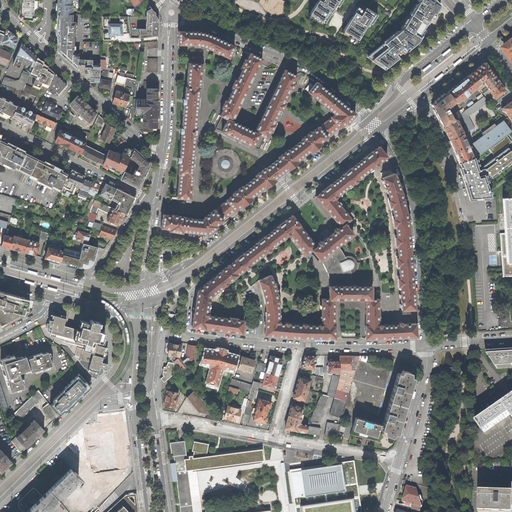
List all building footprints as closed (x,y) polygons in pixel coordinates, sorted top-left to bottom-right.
[(20,0),(20,16),(23,16),(23,19),(33,20),(33,17),(36,18),(37,7),(38,7),(37,0),(20,0)] [(57,0),(58,6),(58,14),(72,14),(73,7),(75,7),(75,0),(57,0)] [(318,0),(308,16),(323,25),(331,12),(334,8),(336,10),(342,0),(318,0)] [(384,42),(368,55),(384,66),(414,42),(416,40),(432,15),(439,3),(435,0),(419,0),(402,28),(385,42),(384,42)] [(349,21),(341,32),(356,42),(368,23),(371,24),(377,14),(365,7),(363,10),(356,5),(349,15),(351,16),(349,21)] [(151,8),(146,11),(146,21),(145,29),(139,28),(139,37),(143,37),(158,35),(158,21),(157,21),(157,18),(156,16),(151,8)] [(73,22),(72,14),(58,14),(57,42),(57,51),(76,69),(79,60),(81,54),(75,53),(76,22),(73,22)] [(122,17),(124,36),(131,36),(128,16),(122,17)] [(6,28),(5,32),(1,42),(14,48),(17,39),(13,34),(6,28)] [(207,48),(229,58),(235,46),(221,39),(212,36),(208,34),(204,33),(200,32),(195,31),(187,31),(178,31),(178,45),(194,45),(197,45),(201,45),(203,46),(207,48)] [(158,47),(157,41),(143,42),(144,49),(158,47)] [(15,58),(18,60),(22,61),(27,63),(30,65),(33,66),(37,57),(29,49),(22,43),(15,58)] [(0,62),(6,65),(11,53),(0,48),(0,62)] [(221,116),(228,119),(233,121),(237,112),(248,90),(258,69),(263,59),(251,53),(247,60),(246,59),(242,67),(244,67),(237,81),(236,80),(232,88),(234,88),(228,102),(226,101),(223,108),(224,109),(221,116)] [(41,84),(47,87),(48,86),(54,73),(46,66),(37,57),(33,66),(31,72),(30,74),(36,77),(34,81),(41,84)] [(157,72),(158,58),(148,58),(147,72),(157,72)] [(89,82),(99,82),(100,68),(100,60),(79,60),(76,69),(79,69),(79,72),(81,74),(83,74),(83,76),(85,78),(87,78),(89,78),(89,82)] [(482,93),(485,91),(499,80),(492,72),(485,62),(476,69),(470,73),(468,75),(477,87),(482,93)] [(200,89),(202,64),(189,63),(188,75),(187,86),(186,86),(185,98),(183,98),(183,101),(182,103),(184,103),(182,127),(180,127),(180,130),(180,132),(182,132),(180,156),(178,156),(178,159),(177,161),(179,161),(178,173),(179,173),(178,188),(177,197),(190,198),(192,174),(191,174),(194,136),(196,136),(197,126),(195,126),(199,89),(200,89)] [(296,75),(285,69),(279,81),(270,100),(261,121),(255,132),(265,137),(267,138),(270,130),(272,131),(275,123),(274,123),(280,109),(282,110),(285,103),(284,102),(290,88),(292,89),(295,83),(293,82),(296,75)] [(14,88),(16,88),(22,91),(29,75),(22,72),(19,80),(15,80),(4,77),(1,83),(14,88)] [(61,79),(54,73),(48,86),(50,88),(49,89),(53,93),(55,91),(58,94),(66,84),(61,79)] [(116,81),(125,83),(126,77),(118,74),(116,81)] [(458,103),(477,87),(468,75),(458,83),(448,91),(455,100),(458,103)] [(133,122),(134,112),(136,99),(139,80),(133,79),(126,77),(125,83),(124,86),(131,89),(129,95),(126,104),(129,105),(131,106),(130,119),(133,122)] [(104,87),(109,89),(111,81),(101,78),(99,86),(104,87)] [(502,92),(505,90),(502,85),(499,80),(485,91),(490,97),(492,95),(495,98),(501,93),(502,92)] [(308,92),(335,114),(345,123),(347,124),(355,113),(347,107),(325,88),(317,82),(308,92)] [(13,95),(20,97),(22,91),(16,88),(13,95)] [(157,107),(157,88),(147,88),(147,99),(136,99),(134,112),(143,112),(143,117),(144,118),(144,120),(143,120),(143,130),(152,130),(152,127),(157,127),(157,107)] [(126,107),(126,104),(129,95),(121,92),(122,90),(119,90),(119,91),(116,90),(113,103),(119,105),(126,107)] [(22,91),(16,106),(21,108),(27,93),(22,91)] [(447,107),(455,100),(448,91),(431,104),(437,114),(441,122),(443,125),(453,120),(447,107)] [(89,121),(91,119),(96,112),(87,104),(78,95),(69,103),(89,121)] [(462,109),(456,112),(459,118),(462,116),(466,125),(468,128),(468,129),(473,127),(468,115),(488,101),(484,96),(464,111),(462,109)] [(0,112),(1,114),(11,118),(14,112),(16,106),(0,97),(0,112)] [(31,112),(36,114),(36,113),(42,99),(37,97),(31,112)] [(55,108),(56,104),(51,102),(46,100),(41,111),(59,119),(63,111),(55,108)] [(511,100),(502,108),(509,116),(511,113),(511,100)] [(16,106),(14,112),(18,114),(15,120),(15,121),(19,122),(23,112),(27,114),(26,117),(29,118),(31,113),(31,112),(24,109),(21,108),(16,106)] [(490,114),(498,124),(503,120),(495,110),(490,114)] [(62,124),(68,128),(73,116),(68,111),(62,124)] [(36,115),(31,113),(29,118),(26,117),(27,114),(23,112),(19,122),(23,124),(24,125),(30,127),(34,119),(36,115)] [(53,128),(56,122),(36,113),(36,114),(36,115),(34,119),(48,125),(53,128)] [(94,123),(101,126),(104,120),(98,114),(94,123)] [(226,200),(235,210),(241,205),(242,206),(248,202),(253,198),(252,197),(264,187),(265,188),(271,184),(276,180),(275,178),(287,168),(289,170),(294,166),(299,162),(298,160),(310,150),(311,152),(317,147),(322,143),(321,142),(327,137),(333,132),(338,128),(339,128),(345,123),(335,114),(330,117),(331,118),(327,120),(324,122),(324,123),(320,126),(313,131),(312,130),(302,138),(302,139),(290,149),(289,148),(278,157),(279,158),(267,168),(266,167),(255,175),(256,176),(244,186),(243,185),(232,193),(233,194),(226,199),(226,200)] [(259,149),(265,137),(255,132),(249,129),(238,123),(233,121),(228,119),(222,131),(259,149)] [(456,119),(453,120),(443,125),(446,133),(449,139),(463,133),(467,131),(468,128),(466,125),(460,127),(456,119)] [(511,132),(503,120),(498,124),(473,143),(473,144),(481,154),(489,148),(497,142),(507,134),(511,132)] [(62,124),(56,122),(53,128),(53,129),(59,131),(59,130),(62,124)] [(101,138),(109,142),(115,128),(111,126),(107,125),(101,138)] [(80,153),(85,142),(59,130),(59,131),(55,140),(68,147),(80,153)] [(473,157),(481,154),(473,144),(468,146),(463,133),(449,139),(454,151),(459,163),(473,157)] [(489,148),(493,154),(511,140),(507,134),(489,148)] [(7,146),(0,141),(0,159),(0,160),(0,161),(15,169),(15,167),(30,174),(37,160),(22,153),(23,150),(16,146),(9,143),(7,146)] [(106,155),(85,145),(81,153),(92,159),(102,164),(106,155)] [(231,332),(243,333),(245,320),(238,319),(238,318),(230,317),(230,318),(207,315),(210,297),(290,233),(307,254),(312,250),(320,259),(326,268),(329,276),(330,286),(352,286),(352,277),(351,274),(350,269),(351,269),(352,268),(353,267),(353,265),(353,264),(353,262),(352,261),(351,260),(349,260),(348,260),(346,260),(344,256),(344,255),(342,252),(337,246),(353,233),(345,224),(351,219),(334,198),(386,156),(380,145),(372,151),(367,154),(363,158),(352,167),(351,167),(347,170),(342,174),(343,174),(331,184),(330,184),(326,187),(322,191),(315,196),(324,206),(328,211),(340,226),(333,232),(322,241),(316,246),(303,230),(299,225),(300,225),(292,215),(286,220),(285,219),(281,223),(277,226),(277,227),(265,236),(260,239),(256,243),(244,253),(244,252),(239,256),(235,259),(235,260),(230,264),(229,264),(219,272),(219,273),(216,275),(197,290),(195,302),(194,313),(193,313),(193,318),(191,326),(205,328),(215,329),(231,332)] [(115,152),(109,149),(106,155),(102,164),(104,165),(105,164),(113,167),(112,169),(119,172),(122,173),(123,170),(130,156),(133,150),(128,147),(125,153),(123,152),(121,155),(115,152)] [(132,175),(123,170),(122,173),(120,178),(139,188),(144,175),(150,163),(134,147),(133,150),(130,156),(140,165),(137,171),(135,170),(132,175)] [(511,156),(505,147),(481,165),(482,167),(476,169),(473,170),(475,176),(482,173),(484,173),(486,177),(511,159),(511,156)] [(218,177),(221,178),(224,179),(226,179),(228,178),(231,178),(233,177),(235,176),(236,174),(238,172),(239,170),(240,168),(241,165),(241,162),(240,160),(239,157),(238,155),(236,153),(235,152),(234,151),(232,150),(231,150),(230,149),(227,149),(224,148),(222,149),(220,150),(217,151),(215,153),(213,155),(211,158),(211,161),(210,163),(210,164),(210,165),(211,168),(211,170),(212,171),(214,174),(216,175),(217,176),(218,177)] [(473,157),(459,163),(463,178),(469,198),(488,197),(482,173),(475,176),(473,170),(476,169),(473,157)] [(38,159),(37,160),(30,174),(29,176),(60,191),(67,173),(61,170),(62,169),(53,165),(44,160),(44,162),(38,159)] [(69,170),(67,173),(60,191),(68,194),(69,192),(74,193),(76,186),(80,188),(84,179),(85,176),(78,172),(76,172),(75,173),(69,170)] [(401,309),(415,309),(414,299),(413,287),(412,281),(411,261),(410,240),(408,228),(407,220),(407,215),(405,209),(404,203),(403,200),(402,196),(402,194),(399,184),(394,172),(382,177),(390,198),(388,199),(390,206),(392,205),(394,217),(393,217),(394,225),(395,225),(396,236),(395,237),(395,245),(397,245),(398,257),(396,257),(396,265),(398,265),(399,278),(397,278),(398,286),(400,286),(401,299),(400,299),(400,303),(401,302),(401,309)] [(89,181),(84,179),(80,188),(79,192),(87,195),(88,194),(89,190),(92,182),(89,181)] [(96,183),(92,182),(89,190),(88,194),(93,196),(91,201),(90,201),(85,213),(88,215),(94,200),(100,185),(96,183)] [(101,190),(99,194),(110,200),(111,199),(116,188),(110,185),(105,183),(103,187),(102,187),(101,190)] [(134,197),(116,188),(111,199),(118,202),(115,209),(124,213),(126,214),(130,206),(134,197)] [(0,219),(7,221),(10,222),(12,215),(0,212),(0,200),(14,205),(16,199),(0,193),(0,219)] [(511,197),(502,198),(505,233),(500,233),(501,249),(503,276),(511,275),(511,197)] [(121,220),(124,213),(115,209),(94,200),(88,215),(86,219),(93,221),(94,222),(96,215),(96,214),(98,209),(110,214),(107,220),(118,225),(121,220)] [(219,205),(215,209),(223,219),(228,215),(233,211),(235,210),(226,200),(222,203),(219,205)] [(215,209),(202,219),(185,218),(185,216),(172,214),(172,215),(163,214),(161,227),(170,228),(170,230),(176,231),(205,236),(212,230),(217,226),(216,225),(223,219),(215,209)] [(103,224),(94,222),(93,221),(91,227),(101,230),(99,235),(111,239),(113,236),(116,230),(102,226),(103,224)] [(39,238),(46,240),(48,233),(41,231),(39,238)] [(77,234),(75,241),(83,243),(87,244),(88,240),(90,234),(78,231),(78,233),(76,233),(76,234),(77,234)] [(15,250),(24,252),(28,240),(23,238),(23,237),(20,236),(19,237),(14,235),(13,236),(12,236),(11,237),(4,235),(1,246),(5,247),(5,248),(7,249),(8,248),(15,250)] [(37,251),(39,245),(38,245),(38,243),(28,240),(24,252),(32,254),(35,255),(36,251),(37,251)] [(60,262),(63,250),(60,249),(57,249),(51,247),(52,243),(49,242),(44,258),(45,258),(44,261),(50,262),(59,265),(60,262)] [(98,247),(87,244),(83,243),(80,253),(64,248),(63,250),(60,262),(81,268),(82,266),(84,266),(86,265),(87,266),(88,265),(89,264),(90,263),(91,261),(92,261),(93,261),(97,249),(98,247)] [(271,275),(259,280),(262,289),(263,290),(265,304),(266,306),(266,324),(265,335),(276,336),(288,337),(301,338),(303,338),(323,338),(335,338),(335,325),(335,313),(335,299),(329,299),(322,298),(321,324),(319,324),(319,325),(306,324),(306,323),(302,323),(302,324),(289,323),(289,322),(285,322),(285,323),(279,323),(279,321),(278,320),(279,309),(278,303),(279,302),(279,299),(277,299),(276,292),(274,286),(276,285),(274,282),(273,282),(271,275)] [(329,286),(329,299),(335,299),(338,299),(338,300),(340,300),(342,300),(342,299),(359,299),(359,300),(360,300),(363,300),(363,299),(366,299),(372,299),(372,286),(352,286),(330,286),(329,286)] [(0,324),(1,326),(20,317),(21,313),(24,314),(26,310),(28,310),(30,300),(10,295),(0,291),(0,324)] [(379,299),(372,299),(366,299),(366,315),(366,325),(365,325),(365,338),(373,338),(382,338),(397,337),(416,336),(416,323),(403,324),(402,323),(399,323),(399,324),(381,325),(381,324),(379,324),(379,299)] [(104,369),(106,370),(107,367),(108,363),(105,342),(101,341),(104,331),(97,329),(98,325),(99,326),(100,322),(95,321),(90,319),(89,322),(82,320),(82,321),(81,325),(79,330),(66,326),(69,313),(64,312),(57,310),(49,319),(49,321),(48,321),(46,325),(46,328),(48,328),(49,328),(48,332),(51,333),(50,333),(65,337),(63,342),(93,350),(93,351),(77,347),(75,355),(74,356),(92,377),(97,379),(103,372),(104,369)] [(177,314),(169,313),(168,322),(176,323),(177,314)] [(176,356),(180,356),(181,345),(175,344),(170,344),(168,356),(170,359),(171,355),(172,355),(176,355),(176,356)] [(188,345),(186,359),(194,361),(197,346),(192,345),(188,345)] [(218,384),(229,387),(229,386),(231,378),(233,371),(225,369),(225,367),(234,369),(238,355),(226,352),(226,350),(224,350),(223,349),(219,348),(218,350),(204,348),(201,361),(209,364),(208,366),(200,364),(196,378),(207,381),(205,387),(216,390),(218,384)] [(498,368),(498,367),(511,366),(511,349),(491,351),(486,351),(497,368),(498,368)] [(31,372),(52,365),(48,352),(42,354),(42,353),(39,353),(37,354),(33,355),(33,357),(27,359),(30,369),(31,372)] [(19,373),(30,369),(27,359),(26,357),(26,356),(15,359),(14,355),(7,357),(0,359),(11,391),(24,387),(19,373)] [(306,368),(313,369),(315,362),(314,361),(315,356),(305,355),(303,362),(302,366),(302,368),(306,370),(306,368)] [(270,356),(266,373),(277,376),(279,371),(280,371),(281,367),(280,367),(282,359),(276,357),(270,356)] [(339,356),(339,361),(339,372),(339,376),(339,378),(334,397),(347,401),(359,356),(345,356),(339,356)] [(345,405),(377,415),(391,369),(366,362),(368,356),(359,356),(347,401),(345,405)] [(238,368),(251,372),(254,360),(247,358),(241,357),(238,368)] [(173,361),(181,371),(186,367),(178,358),(173,361)] [(328,372),(339,372),(339,361),(334,361),(334,360),(333,359),(331,359),(330,359),(329,360),(328,360),(328,365),(327,365),(327,368),(328,368),(328,372)] [(161,378),(164,382),(174,373),(172,371),(174,363),(168,362),(167,364),(167,365),(165,367),(164,367),(164,368),(162,369),(163,370),(163,372),(163,375),(164,376),(161,378)] [(263,372),(264,372),(266,364),(258,362),(256,371),(263,372)] [(312,375),(323,378),(323,368),(317,366),(315,374),(313,373),(312,375)] [(395,434),(397,434),(402,419),(411,389),(414,377),(411,377),(411,373),(403,370),(400,373),(398,373),(382,425),(355,417),(352,429),(364,433),(376,436),(378,429),(384,431),(384,435),(392,437),(395,434)] [(262,384),(262,385),(263,385),(273,388),(272,388),(274,388),(274,387),(275,388),(276,384),(275,384),(276,380),(277,376),(266,373),(263,384),(262,384)] [(58,397),(50,405),(58,416),(73,402),(79,396),(87,388),(85,386),(88,383),(85,381),(86,381),(79,374),(65,387),(67,389),(64,392),(65,393),(64,394),(61,391),(56,395),(58,397)] [(328,396),(334,397),(339,378),(339,376),(333,375),(327,395),(328,396)] [(298,381),(296,387),(307,390),(310,380),(306,378),(306,377),(303,376),(302,377),(299,377),(298,381)] [(237,388),(250,392),(251,388),(252,385),(231,378),(229,386),(237,388)] [(300,399),(304,400),(307,390),(296,387),(294,393),(293,397),(296,398),(296,400),(300,401),(300,399)] [(246,404),(246,406),(250,407),(252,400),(255,397),(257,390),(251,388),(250,392),(248,397),(246,404)] [(19,419),(43,396),(38,390),(14,414),(19,419)] [(170,406),(175,408),(178,393),(167,390),(164,405),(170,406)] [(207,418),(218,420),(194,391),(187,397),(199,412),(208,414),(207,418)] [(511,392),(511,391),(507,394),(504,395),(508,401),(476,421),(483,432),(511,415),(511,416),(511,392)] [(314,408),(309,421),(317,423),(328,396),(327,395),(321,394),(314,408)] [(342,418),(345,405),(347,401),(334,397),(329,414),(342,418)] [(258,399),(256,409),(267,412),(268,407),(269,408),(270,406),(270,405),(271,403),(271,402),(270,401),(260,399),(260,398),(258,398),(258,399)] [(42,408),(52,421),(58,416),(50,405),(48,403),(42,408)] [(240,412),(244,413),(246,406),(242,405),(241,410),(228,406),(224,418),(231,420),(237,421),(240,412)] [(290,410),(288,415),(300,418),(303,408),(299,407),(295,405),(295,406),(291,405),(290,410)] [(267,417),(265,416),(267,412),(256,409),(250,407),(246,406),(244,413),(244,414),(250,416),(252,412),(254,413),(253,419),(254,420),(254,419),(264,422),(264,423),(265,423),(265,422),(265,421),(266,420),(266,418),(267,417)] [(126,410),(95,414),(96,423),(86,424),(66,443),(92,471),(93,484),(101,492),(103,492),(130,467),(128,444),(129,443),(126,410)] [(306,433),(319,435),(320,428),(308,426),(308,425),(299,423),(300,419),(300,418),(288,415),(286,422),(284,428),(297,431),(306,433)] [(43,429),(34,420),(16,437),(25,446),(34,437),(43,429)] [(337,437),(340,425),(327,422),(324,434),(337,437)] [(26,447),(25,446),(16,437),(11,441),(20,452),(21,453),(26,447)] [(193,511),(188,470),(185,470),(184,459),(184,457),(184,441),(177,442),(170,443),(172,456),(174,456),(181,511),(193,511)] [(184,459),(185,470),(188,470),(263,460),(262,449),(246,451),(203,455),(184,457),(184,459)] [(7,458),(0,451),(0,450),(0,451),(0,450),(0,470),(1,472),(11,462),(10,461),(7,458)] [(296,503),(355,494),(353,479),(343,480),(341,464),(301,469),(301,471),(291,472),(296,503)] [(78,477),(77,475),(74,473),(71,469),(62,477),(60,475),(58,477),(56,479),(58,481),(50,489),(57,498),(62,493),(64,494),(75,483),(74,481),(78,477)] [(45,511),(59,500),(57,498),(50,489),(43,496),(34,486),(18,501),(18,507),(23,511),(45,511)] [(419,511),(420,507),(421,507),(422,505),(417,489),(407,486),(405,493),(402,501),(412,504),(411,508),(419,511)] [(511,511),(511,492),(481,491),(479,511),(511,511)] [(124,498),(108,511),(133,511),(133,508),(124,498)]
